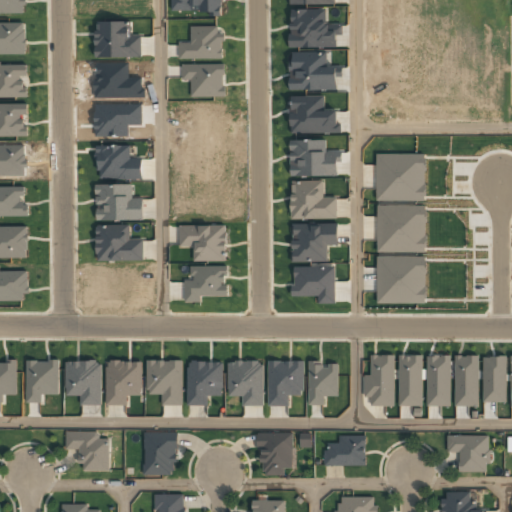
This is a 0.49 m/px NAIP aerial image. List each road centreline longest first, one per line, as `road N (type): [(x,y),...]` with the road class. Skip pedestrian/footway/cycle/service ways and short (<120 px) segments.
road 1 (residential): [(511,327),(0,325)]
road 2 (residential): [(256,0),(260,326)]
road 3 (residential): [(60,0),(63,326)]
road 4 (residential): [(500,327),(499,181)]
